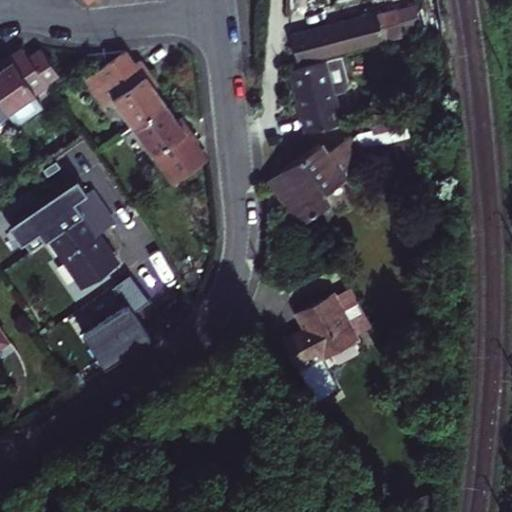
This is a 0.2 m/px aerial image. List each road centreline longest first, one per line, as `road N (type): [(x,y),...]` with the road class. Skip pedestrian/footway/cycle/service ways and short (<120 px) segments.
road 1 (residential): [(0,465),(188,348),(228,287),(237,193)]
road 2 (residential): [(0,11),(94,25),(216,10)]
road 3 (residential): [(276,0),(267,95),(237,193)]
road 4 (residential): [(237,193),(216,10)]
